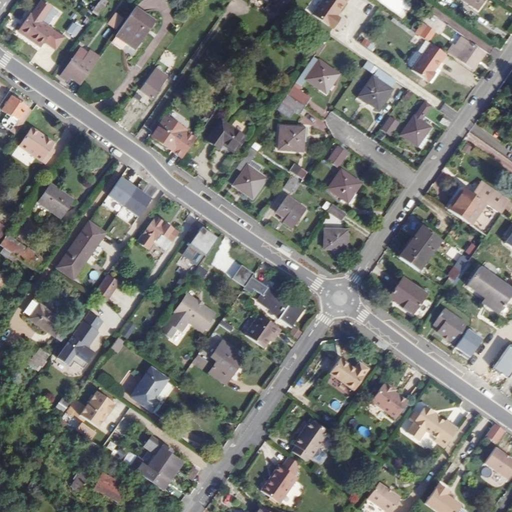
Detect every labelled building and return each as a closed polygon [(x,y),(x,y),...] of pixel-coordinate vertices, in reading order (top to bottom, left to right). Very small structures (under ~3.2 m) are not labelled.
[(98,16),(108,2),(104,0),(100,0),(92,12),(98,16)] [(275,14),(284,0),(260,0),(268,5),(265,8),(275,14)] [(322,0),(312,15),(329,27),(329,26),(333,29),(340,19),(335,15),(338,11),(339,12),(347,0),(322,0)] [(400,0),(379,0),(401,17),(409,7),(400,0)] [(463,0),(477,10),(483,0),(463,0)] [(135,49),(154,22),(134,8),(115,35),(116,36),(126,43),(135,49)] [(114,29),(121,18),(113,13),(106,24),(114,29)] [(17,32),(40,48),(44,42),(50,46),(58,35),(29,15),(17,32)] [(192,31),(199,19),(194,15),(186,27),(192,31)] [(72,39),(80,28),(72,22),(64,33),(72,39)] [(423,24),(415,34),(419,37),(427,26),(423,24)] [(435,32),(427,26),(419,37),(427,42),(435,32)] [(64,39),(58,35),(50,46),(56,50),(64,39)] [(126,43),(116,36),(111,43),(121,50),(126,43)] [(448,52),(473,69),(483,55),(460,38),(455,46),(453,45),(448,52)] [(434,72),(446,55),(430,44),(412,71),(429,83),(436,74),(434,72)] [(88,53),(80,48),(74,57),(81,62),(88,53)] [(88,53),(81,62),(74,57),(73,56),(59,77),(67,82),(70,77),(81,85),(99,58),(89,51),(88,53)] [(318,61),(305,80),(322,91),(328,82),(332,84),(338,75),(318,61)] [(377,110),(391,90),(389,89),(395,81),(367,61),(363,67),(374,74),(361,93),(371,99),(368,103),(377,110)] [(155,69),(140,91),(153,100),(168,78),(155,69)] [(332,84),(328,82),(322,91),(326,94),(333,85),(332,84)] [(290,118),(295,112),(299,115),(310,99),(295,88),(279,110),(290,118)] [(412,94),(408,91),(402,101),(406,103),(412,94)] [(361,93),(360,92),(357,98),(367,105),(368,103),(371,99),(361,93)] [(16,135),(32,113),(19,104),(21,101),(17,98),(15,101),(11,98),(1,111),(7,115),(2,123),(2,126),(16,135)] [(424,101),(401,135),(417,147),(423,137),(430,128),(421,122),(432,106),(424,101)] [(186,131),(165,116),(151,137),(171,151),(173,150),(178,142),(186,131)] [(390,118),(382,130),(389,135),(398,124),(390,118)] [(443,118),(440,123),(447,128),(450,124),(443,118)] [(244,137),(221,121),(207,141),(216,148),(219,143),(222,145),(233,153),(244,137)] [(300,129),(280,127),(278,150),(302,152),(303,140),(299,140),(300,129)] [(53,144),(31,129),(19,146),(46,165),(53,154),(49,151),(51,148),(53,144)] [(183,157),(195,139),(188,134),(181,144),(176,152),(183,157)] [(427,140),(423,137),(417,147),(420,149),(427,140)] [(181,144),(178,142),(173,150),(176,152),(181,144)] [(337,167),(347,154),(338,147),(328,160),(337,167)] [(252,199),(266,179),(257,173),(248,167),(247,166),(257,152),(251,148),(237,168),(243,172),(233,186),(252,199)] [(261,168),(252,161),(248,167),(257,173),(261,168)] [(306,173),(293,165),(290,170),(302,179),(306,173)] [(341,170),(327,189),(344,200),(350,191),(354,193),(360,184),(341,170)] [(118,175),(104,194),(136,218),(150,199),(118,175)] [(291,177),(283,188),(290,193),(298,181),(291,177)] [(301,183),(298,181),(290,193),(293,195),(301,183)] [(480,182),(471,195),(499,215),(509,202),(480,182)] [(61,219),(73,201),(50,185),(46,190),(41,197),(38,202),(61,219)] [(480,243),(499,215),(471,195),(461,189),(447,209),(474,229),(470,236),(480,243)] [(354,193),(350,191),(344,200),(343,201),(349,205),(356,195),(354,193)] [(292,232),(305,213),(285,199),(275,214),(283,220),(286,222),(283,226),(292,232)] [(345,214),(332,205),(328,212),(340,221),(345,214)] [(154,218),(137,242),(149,250),(154,243),(166,251),(177,234),(154,218)] [(75,278),(106,234),(89,222),(59,266),(75,278)] [(440,240),(422,226),(398,257),(417,271),(440,240)] [(206,253),(216,239),(201,228),(191,242),(206,253)] [(324,230),(324,250),(346,250),(347,231),(324,230)] [(49,263),(41,258),(40,259),(7,235),(0,244),(0,245),(3,248),(0,252),(0,253),(13,264),(17,258),(41,274),(49,263)] [(195,259),(191,266),(194,269),(199,262),(195,259)] [(207,264),(203,260),(198,267),(203,270),(207,264)] [(181,266),(173,261),(166,272),(174,277),(181,266)] [(232,279),(244,288),(251,278),(254,274),(241,266),(232,279)] [(453,280),(459,270),(452,266),(447,276),(453,280)] [(192,275),(197,279),(203,270),(198,267),(192,275)] [(511,293),(511,290),(479,268),(466,286),(484,298),(489,302),(486,306),(498,314),(511,293)] [(119,283),(107,275),(96,291),(107,300),(119,283)] [(289,303),(251,278),(244,288),(243,290),(251,295),(254,291),(262,296),(258,301),(280,316),(277,320),(289,328),(304,307),(292,299),(289,303)] [(426,294),(402,278),(389,297),(400,305),(399,306),(411,315),(426,294)] [(214,314),(187,295),(174,313),(175,313),(162,333),(170,339),(176,329),(180,332),(187,321),(202,332),(204,329),(207,331),(214,321),(211,319),(214,314)] [(489,302),(484,298),(481,302),(486,306),(489,302)] [(38,305),(32,300),(23,313),(30,317),(38,305)] [(28,319),(61,342),(63,338),(70,328),(71,327),(39,305),(38,305),(30,317),(28,319)] [(437,332),(453,343),(466,325),(443,309),(433,325),(439,329),(437,332)] [(269,340),(273,335),(275,337),(280,330),(259,315),(245,336),(263,349),(269,340)] [(222,321),(218,325),(223,329),(227,324),(222,321)] [(133,342),(139,329),(127,322),(120,335),(133,342)] [(233,328),(227,324),(223,329),(230,333),(233,328)] [(79,334),(70,328),(63,338),(72,344),(79,334)] [(118,338),(108,332),(101,342),(110,349),(118,338)] [(118,338),(110,349),(117,354),(125,343),(118,338)] [(232,371),(235,367),(237,368),(242,361),(240,360),(243,356),(222,342),(211,358),(217,362),(209,373),(225,385),(234,372),(232,371)] [(43,351),(36,346),(32,352),(39,357),(43,351)] [(32,352),(31,351),(23,362),(39,372),(46,362),(39,357),(32,352)] [(192,364),(201,370),(206,363),(197,356),(192,364)] [(329,373),(353,391),(364,377),(363,376),(368,370),(358,363),(354,369),(339,359),(329,373)] [(154,400),(167,380),(151,368),(130,397),(151,412),(158,403),(154,400)] [(96,434),(73,418),(83,404),(98,415),(112,395),(89,379),(60,420),(90,441),(96,434)] [(370,402),(395,419),(407,402),(394,393),(396,391),(384,383),(370,402)] [(425,430),(437,438),(446,444),(454,432),(443,424),(445,422),(432,413),(433,412),(425,406),(419,414),(416,412),(411,420),(414,422),(407,432),(418,440),(425,430)] [(292,452),(305,462),(309,456),(319,463),(322,463),(326,457),(325,455),(318,449),(329,433),(310,420),(293,445),(295,446),(292,452)] [(457,428),(446,421),(445,422),(443,424),(454,432),(457,428)] [(492,423),(484,436),(496,444),(505,431),(492,423)] [(149,437),(144,433),(138,442),(143,446),(149,437)] [(156,455),(147,467),(141,463),(135,472),(162,491),(181,464),(159,448),(161,446),(149,437),(143,446),(156,455)] [(446,444),(437,438),(435,441),(444,447),(446,444)] [(85,450),(94,456),(100,448),(91,442),(85,450)] [(506,480),(511,472),(511,461),(494,449),(483,464),(506,480)] [(143,461),(137,456),(129,468),(135,472),(141,463),(143,461)] [(279,504),(296,478),(292,475),(299,465),(288,457),(281,467),(278,465),(261,491),(279,504)] [(83,468),(70,487),(77,492),(91,473),(83,468)] [(126,486),(101,473),(93,490),(118,503),(126,486)] [(366,499),(383,511),(389,511),(399,499),(377,483),(366,499)] [(448,492),(438,485),(424,504),(435,511),(456,511),(460,506),(451,500),(450,501),(444,497),(448,492)]
